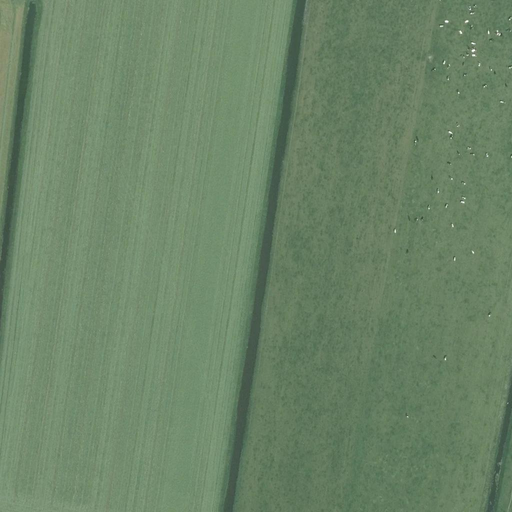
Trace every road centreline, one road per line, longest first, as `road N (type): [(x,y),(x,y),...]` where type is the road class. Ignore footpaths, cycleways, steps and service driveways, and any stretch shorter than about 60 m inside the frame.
road 1 (track): [(273,0),(200,511)]
road 2 (track): [(59,0),(31,246)]
